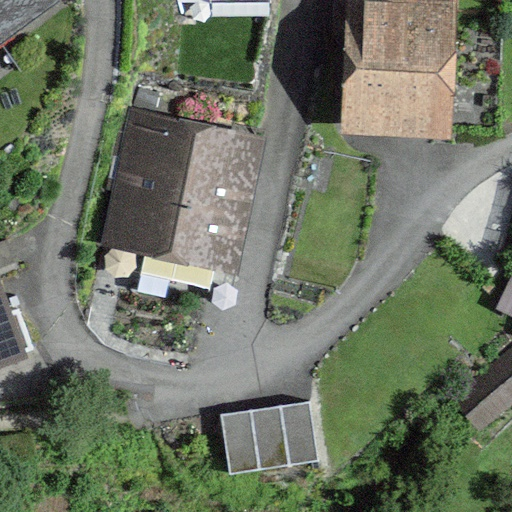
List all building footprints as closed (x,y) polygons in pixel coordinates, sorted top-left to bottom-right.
[(37,0),(0,0),(0,34),(5,31),(1,27),(37,0)] [(352,0),(353,110),(435,110),(436,23),(431,23),(430,0),(352,0)] [(210,281),(215,256),(225,258),(249,141),(141,118),(117,236),(147,242),(142,267),(145,272),(205,285),(210,281)] [(0,357),(30,346),(17,310),(6,314),(0,297),(0,357)] [(511,352),(458,398),(481,422),(511,396),(511,352)] [(318,458),(309,399),(220,412),(229,472),(318,458)]
